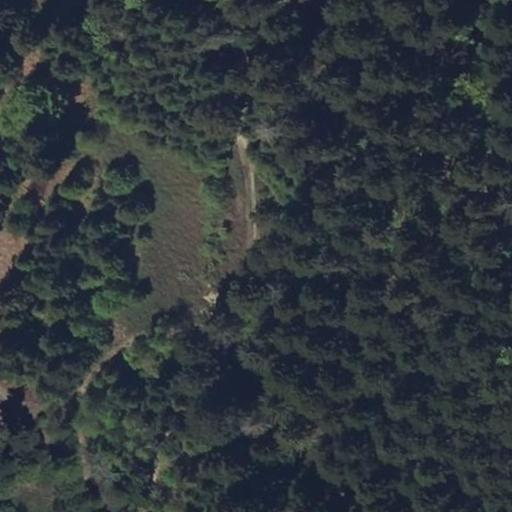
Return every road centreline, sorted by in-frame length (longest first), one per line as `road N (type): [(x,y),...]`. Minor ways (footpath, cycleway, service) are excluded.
road 1 (track): [(230,0),(300,233),(289,268),(156,511)]
road 2 (track): [(289,268),(80,396),(88,483)]
road 3 (track): [(0,392),(88,483),(101,511)]
